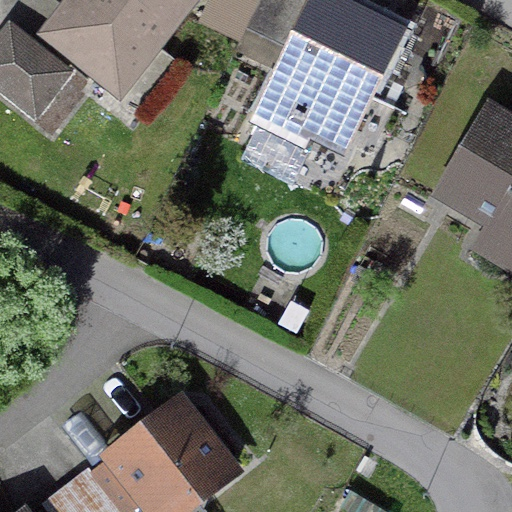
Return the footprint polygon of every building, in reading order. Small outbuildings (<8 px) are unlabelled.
[(188,0),(76,0),(47,38),(105,85),(140,40),(151,48),(188,0)] [(213,0),(200,28),(236,47),(259,0),(213,0)] [(392,39),(316,1),(262,110),(338,148),(392,39)] [(7,33),(0,42),(0,91),(32,116),(63,77),(7,33)] [(511,129),(490,117),(441,199),(511,240),(511,129)] [(147,511),(183,511),(230,476),(176,407),(107,461),(147,511)] [(116,511),(86,472),(39,508),(41,511),(116,511)]
